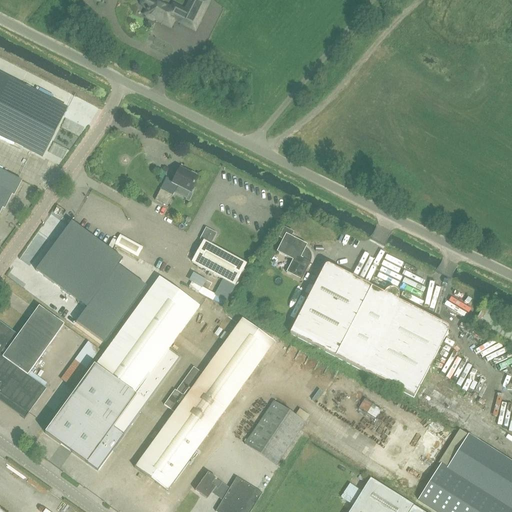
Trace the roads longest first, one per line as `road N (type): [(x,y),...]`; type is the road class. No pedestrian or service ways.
road 1 (unclassified): [(511,276),(126,83)]
road 2 (unclassified): [(0,266),(126,83)]
road 3 (unclassified): [(126,83),(0,19)]
road 4 (residential): [(0,440),(99,511)]
